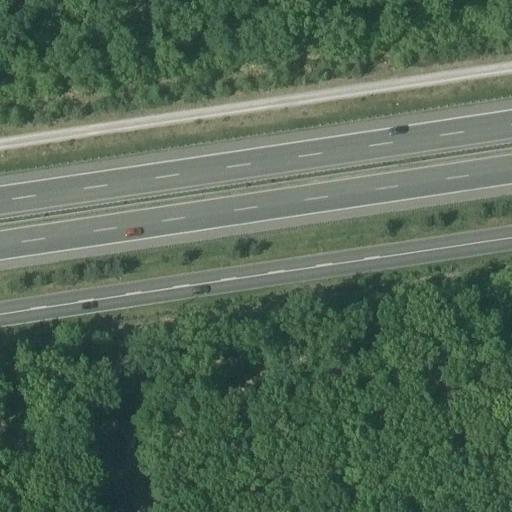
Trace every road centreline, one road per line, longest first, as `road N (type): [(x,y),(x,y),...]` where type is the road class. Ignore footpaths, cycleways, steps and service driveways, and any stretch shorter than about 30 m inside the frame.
road 1 (track): [(511,69),(0,147)]
road 2 (motorway): [(0,248),(511,171)]
road 3 (motorway): [(511,127),(0,204)]
road 4 (tertiary): [(0,315),(511,239)]
